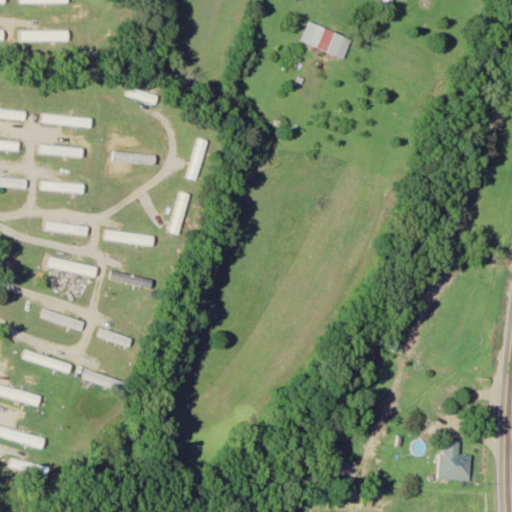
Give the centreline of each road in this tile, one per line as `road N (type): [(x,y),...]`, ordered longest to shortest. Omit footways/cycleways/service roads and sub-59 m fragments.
road 1 (residential): [(0,210),(96,213),(164,174),(174,124)]
road 2 (secondary): [(505,511),(511,332)]
road 3 (residential): [(0,282),(118,320)]
